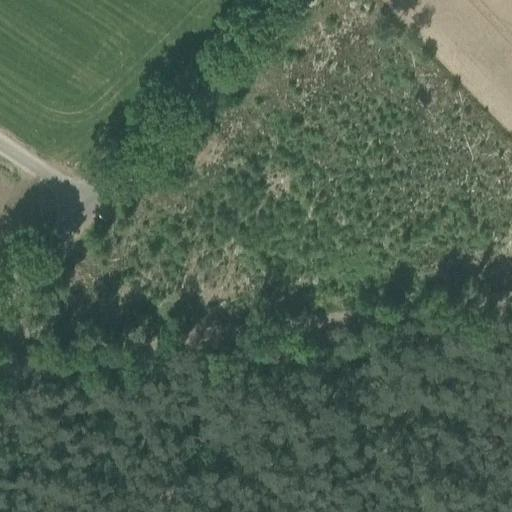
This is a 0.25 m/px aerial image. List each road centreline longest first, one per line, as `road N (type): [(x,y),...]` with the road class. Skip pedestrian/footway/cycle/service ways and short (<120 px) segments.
road 1 (track): [(0,366),(511,298)]
road 2 (unclassified): [(93,208),(304,0)]
road 3 (unclassified): [(0,299),(93,208)]
